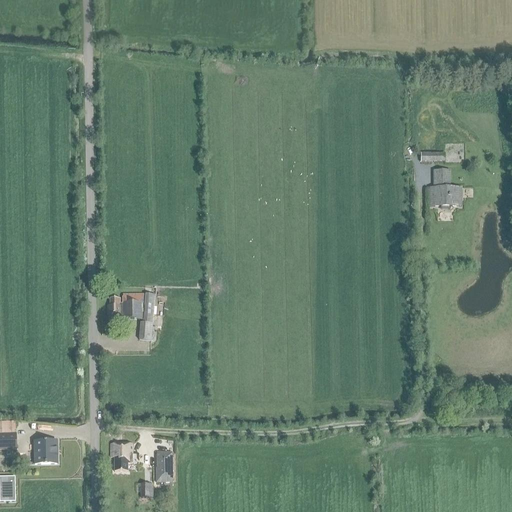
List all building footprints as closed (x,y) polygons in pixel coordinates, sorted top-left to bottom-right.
[(422,162),(444,162),(444,154),(422,154),(422,162)] [(431,207),(462,207),(462,188),(449,188),(449,172),(435,172),(435,186),(431,186),(431,207)] [(453,221),(454,209),(444,209),(443,221),(453,221)] [(145,295),(144,321),(143,321),(143,324),(140,324),(139,341),(151,342),(155,296),(145,295)] [(120,321),(143,321),(144,321),(144,296),(122,296),(122,308),(119,308),(119,300),(109,301),(109,308),(106,308),(107,319),(120,318),(120,321)] [(0,451),(17,451),(15,422),(0,422),(0,451)] [(33,455),(38,455),(38,465),(54,465),(54,442),(33,442),(33,455)] [(133,444),(108,444),(109,459),(112,459),(112,472),(122,472),(122,467),(143,466),(142,457),(133,457),(133,444)] [(167,453),(167,468),(158,468),(156,468),(156,484),(172,483),(172,453),(167,453)] [(6,478),(7,482),(0,482),(0,503),(15,503),(15,478),(6,478)] [(144,497),(161,497),(160,486),(153,486),(152,483),(143,483),(144,497)]
